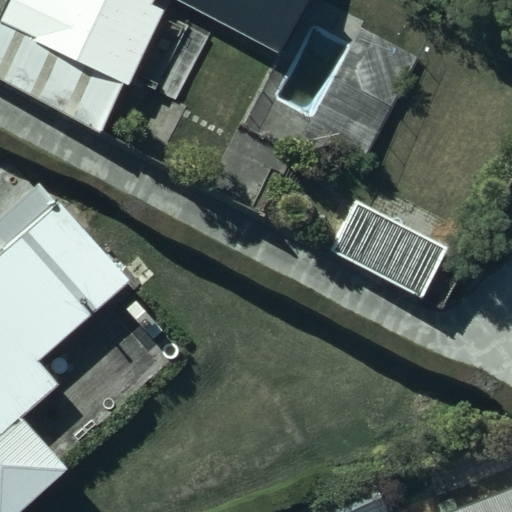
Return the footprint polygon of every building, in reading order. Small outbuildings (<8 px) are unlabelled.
[(32,59),(122,102),(170,4),(290,62),(320,0),(60,0),(58,6),(45,0),(14,0),(1,26),(39,44),(32,59)] [(0,442),(53,398),(33,373),(127,294),(43,195),(0,230),(0,262),(2,265),(0,266),(0,442)] [(439,261),(351,216),(329,258),(417,303),(439,261)] [(296,511),(383,511),(367,477),(295,510),(296,511)] [(511,511),(511,495),(464,511),(511,511)]
